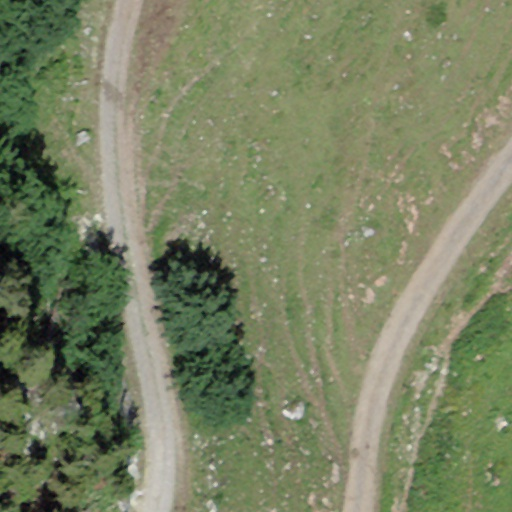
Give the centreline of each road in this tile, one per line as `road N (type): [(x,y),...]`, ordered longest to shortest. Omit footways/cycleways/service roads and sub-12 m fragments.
road 1 (track): [(143,0),(135,290),(157,402),(160,511)]
road 2 (unclassified): [(511,162),(442,251),(377,371),(354,511)]
